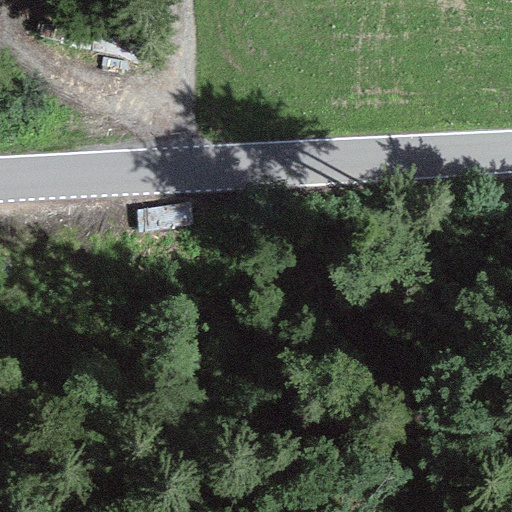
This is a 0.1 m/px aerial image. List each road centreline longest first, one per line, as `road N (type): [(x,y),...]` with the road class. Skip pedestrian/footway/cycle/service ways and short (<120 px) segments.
road 1 (tertiary): [(511,152),(0,179)]
road 2 (track): [(178,0),(186,169)]
